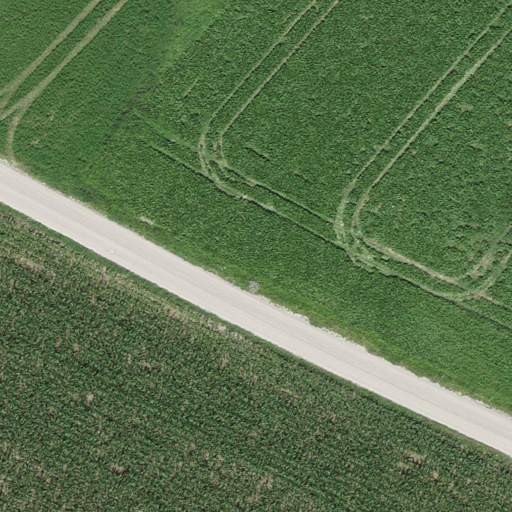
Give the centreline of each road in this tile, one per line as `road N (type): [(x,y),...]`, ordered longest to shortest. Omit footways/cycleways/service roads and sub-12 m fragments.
road 1 (track): [(511,435),(0,182)]
road 2 (track): [(2,183),(148,0)]
